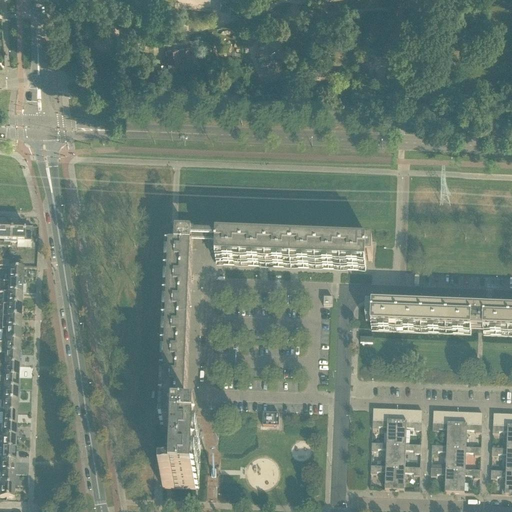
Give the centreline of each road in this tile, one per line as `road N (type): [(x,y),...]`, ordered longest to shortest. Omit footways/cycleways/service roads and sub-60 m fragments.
road 1 (secondary): [(511,146),(123,130)]
road 2 (secondary): [(101,511),(51,195)]
road 3 (tertiary): [(346,296),(338,502)]
road 4 (residential): [(338,502),(511,509)]
road 5 (tertiary): [(511,298),(346,296)]
